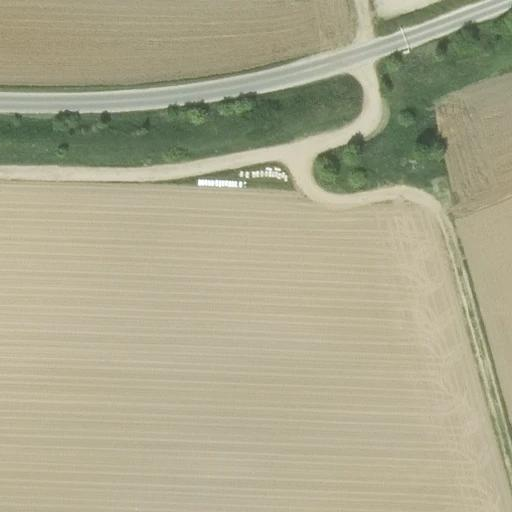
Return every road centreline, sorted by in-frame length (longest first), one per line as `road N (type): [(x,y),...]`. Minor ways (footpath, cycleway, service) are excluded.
road 1 (track): [(0,175),(196,171),(362,129),(373,110),(360,0)]
road 2 (track): [(288,151),(305,187),(341,195),(411,192),(442,222),(511,473)]
